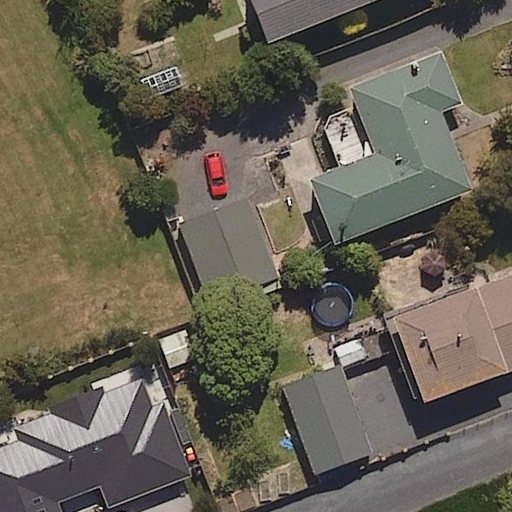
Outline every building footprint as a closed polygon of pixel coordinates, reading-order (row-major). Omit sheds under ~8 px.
[(245,0),(265,47),(383,0),(245,0)] [(438,116),(461,107),(436,45),(343,82),(374,158),(307,185),(332,249),(470,193),(438,116)] [(209,305),(276,278),(245,198),(178,225),(209,305)] [(421,409),(511,373),(511,270),(387,319),(421,409)] [(313,479),(371,457),(337,369),(280,391),(313,479)] [(56,511),(52,501),(71,494),(46,430),(0,447),(0,511),(56,511)]
